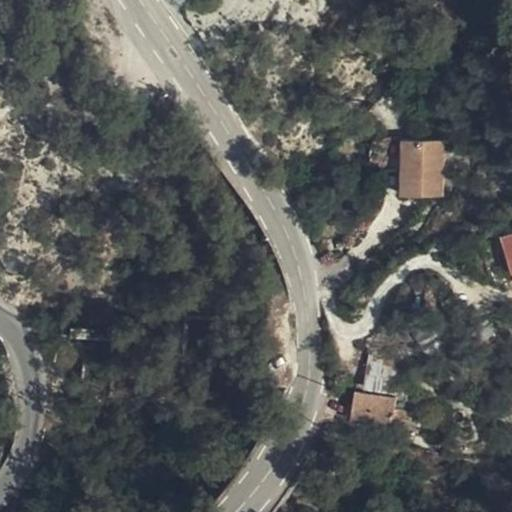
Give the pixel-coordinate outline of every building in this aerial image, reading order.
[(443,199),(445,144),(402,143),(399,198),(443,199)] [(393,375),(365,370),(360,393),(388,399),(393,375)] [(390,395),(389,405),(387,415),(409,421),(413,401),(390,395)] [(387,415),(389,405),(351,396),(345,423),(383,432),(385,421),(386,421),(387,415)] [(409,421),(387,415),(386,421),(408,427),(409,421)]
